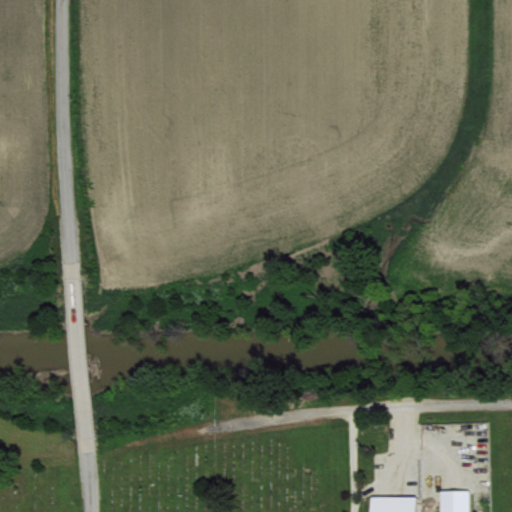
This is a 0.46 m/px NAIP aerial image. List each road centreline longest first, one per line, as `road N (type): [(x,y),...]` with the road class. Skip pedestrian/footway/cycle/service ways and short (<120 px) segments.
road 1 (tertiary): [(92,511),(62,171),(60,0)]
road 2 (residential): [(511,403),(450,399),(202,429)]
